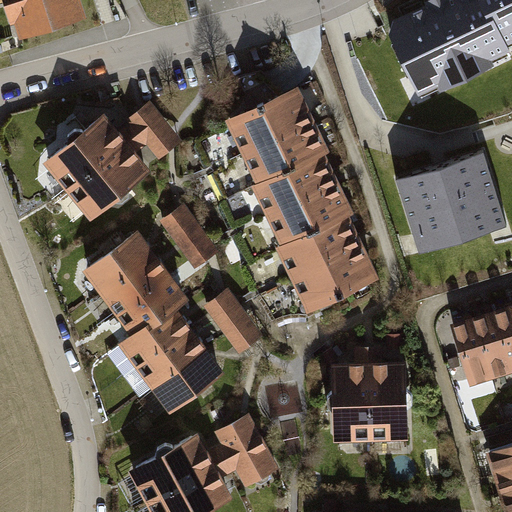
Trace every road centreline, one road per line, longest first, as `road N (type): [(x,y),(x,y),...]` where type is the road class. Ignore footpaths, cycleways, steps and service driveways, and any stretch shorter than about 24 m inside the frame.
road 1 (residential): [(0,87),(314,0)]
road 2 (residential): [(0,210),(72,402),(85,454),(86,511)]
